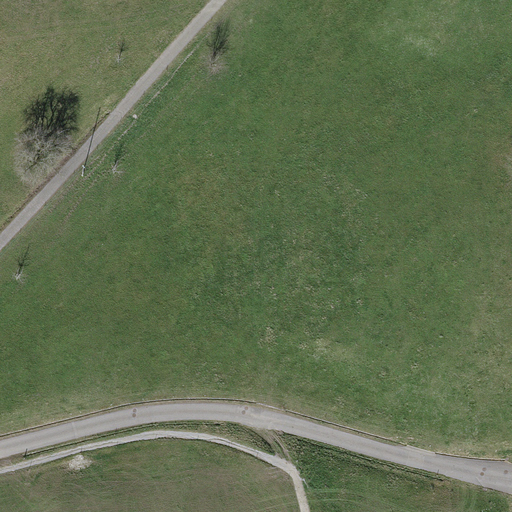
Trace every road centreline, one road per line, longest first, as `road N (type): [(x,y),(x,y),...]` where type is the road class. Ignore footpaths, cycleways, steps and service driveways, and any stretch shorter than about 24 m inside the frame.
road 1 (residential): [(511,482),(218,411),(127,416),(0,449)]
road 2 (track): [(219,0),(0,244)]
